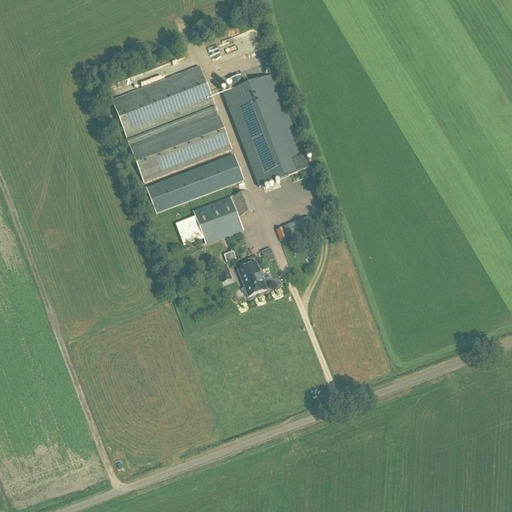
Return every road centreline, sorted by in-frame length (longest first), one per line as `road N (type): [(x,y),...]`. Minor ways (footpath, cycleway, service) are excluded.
road 1 (unclassified): [(67,511),(511,344)]
road 2 (track): [(116,493),(0,179)]
